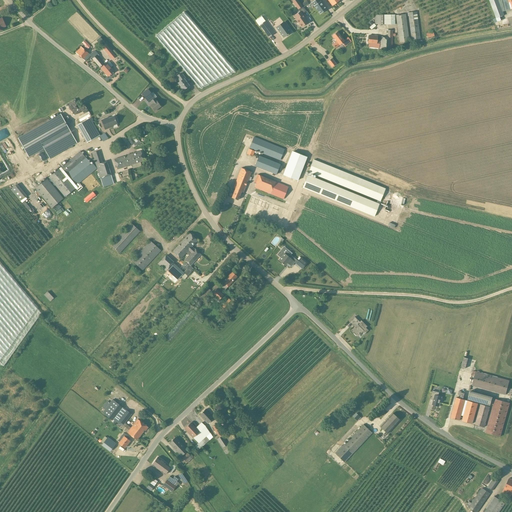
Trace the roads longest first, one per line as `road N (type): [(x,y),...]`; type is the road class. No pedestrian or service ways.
road 1 (unclassified): [(108,511),(158,440),(297,307)]
road 2 (unclassified): [(511,469),(399,402),(297,307)]
road 3 (track): [(277,285),(458,304),(511,290)]
road 4 (unclassified): [(357,0),(302,44),(199,96),(177,127)]
road 5 (unclassified): [(297,307),(208,216),(184,170),(177,127)]
road 6 (unclassified): [(177,127),(131,107),(8,0)]
road 7 (track): [(187,106),(79,0)]
